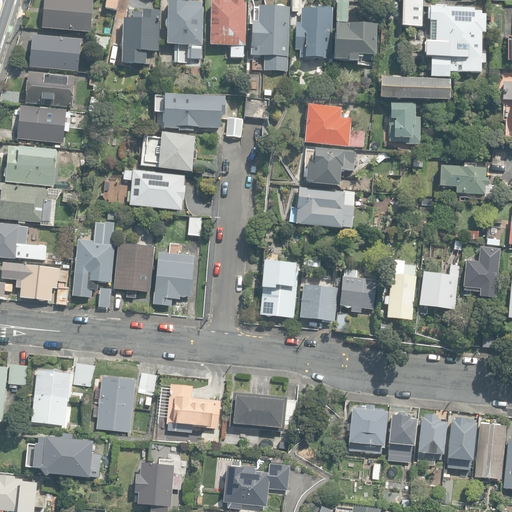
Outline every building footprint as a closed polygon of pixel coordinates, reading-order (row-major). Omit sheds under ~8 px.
[(44,0),(42,29),(90,33),(93,0),(44,0)] [(107,0),(105,9),(117,11),(119,0),(107,0)] [(230,58),(244,58),(244,47),(245,47),(246,3),(244,3),(244,0),(232,0),(213,0),(213,3),(211,3),(210,46),(231,46),(230,58)] [(291,0),(291,12),(300,13),(300,0),(291,0)] [(336,22),(348,22),(349,1),(337,0),(336,22)] [(402,0),(402,27),(421,27),(422,0),(402,0)] [(189,59),(201,59),(201,46),(202,46),(203,8),(202,8),(202,2),(168,2),(168,19),(167,20),(166,22),(165,23),(165,26),(166,28),(168,29),(167,45),(189,46),(189,59)] [(264,65),(288,66),(290,8),(258,7),(258,22),(252,22),(250,56),(264,57),(264,65)] [(299,58),(332,60),(334,8),(324,8),(324,10),(301,9),(300,26),(296,25),(295,50),(300,51),(299,58)] [(121,63),(146,64),(146,51),(158,51),(159,10),(142,9),(142,12),(132,11),(132,18),(122,18),(121,63)] [(378,100),(447,102),(448,82),(441,82),(441,79),(448,79),(448,78),(461,79),(461,74),(479,74),(480,65),(483,65),(483,60),(480,60),(480,35),(484,35),(484,16),(480,16),(480,13),(472,13),(472,10),(429,9),(428,10),(427,11),(426,13),(426,15),(426,18),(427,19),(428,20),(427,46),(423,46),(423,61),(429,61),(429,79),(436,79),(436,81),(399,80),(399,78),(391,78),(391,80),(379,80),(378,100)] [(348,62),(358,63),(358,56),(375,56),(376,26),(336,25),(334,60),(348,60),(348,62)] [(94,53),(108,54),(112,36),(92,35),(91,45),(95,45),(94,53)] [(30,67),(78,72),(81,40),(33,36),(30,67)] [(363,81),(373,81),(374,71),(364,71),(363,81)] [(26,103),(72,108),(75,77),(29,73),(26,103)] [(90,86),(102,87),(103,76),(91,74),(90,86)] [(0,102),(0,103),(18,105),(20,93),(3,91),(0,102)] [(179,130),(192,130),(193,127),(220,128),(220,115),(224,115),(224,96),(164,94),(163,128),(179,128),(179,130)] [(266,118),(267,101),(246,99),(244,116),(266,118)] [(405,147),(419,147),(420,118),(414,118),(414,105),(391,105),(390,120),(388,120),(388,143),(405,144),(405,147)] [(348,146),(362,147),(364,133),(348,131),(349,121),(340,120),(341,108),(306,106),(305,116),(302,116),(300,132),(304,132),(303,144),(348,147),(348,146)] [(64,144),(67,111),(48,109),(48,108),(41,108),(21,107),(18,140),(64,144)] [(227,137),(241,138),(242,120),(228,118),(227,137)] [(194,143),(195,134),(160,132),(160,138),(142,137),(140,166),(192,170),(192,161),(196,161),(196,153),(194,152),(194,151),(195,150),(195,148),(195,147),(195,146),(194,145),(194,143)] [(6,183),(54,187),(57,151),(9,147),(6,183)] [(311,186),(339,189),(341,170),(354,171),(354,165),(358,166),(358,162),(354,161),(355,153),(320,150),(315,149),(315,153),(313,153),(312,162),(314,162),(314,164),(308,163),(306,182),(312,182),(311,186)] [(455,194),(484,195),(485,186),(488,186),(488,178),(486,178),(486,169),(440,167),(439,187),(456,188),(455,194)] [(130,206),(182,211),(183,201),(184,201),(185,187),(184,186),(185,177),(133,172),(133,173),(125,172),(124,180),(130,181),(130,184),(132,184),(131,193),(128,192),(127,203),(130,203),(130,205),(130,206)] [(57,189),(68,190),(68,182),(57,181),(57,189)] [(0,208),(0,219),(41,223),(41,221),(50,222),(52,201),(44,200),(45,189),(2,185),(0,208)] [(300,225),(341,229),(341,227),(351,228),(355,192),(344,191),(344,192),(299,188),(296,223),(300,224),(300,225)] [(64,192),(63,202),(78,204),(79,194),(64,192)] [(77,219),(87,220),(89,207),(79,205),(77,219)] [(152,229),(156,229),(156,227),(158,228),(159,217),(151,217),(150,227),(152,227),(152,229)] [(188,235),(201,236),(203,218),(190,217),(188,235)] [(97,283),(111,284),(115,244),(113,244),(115,225),(103,223),(103,225),(94,224),(92,242),(78,240),(72,297),(90,298),(91,291),(96,291),(97,283)] [(0,258),(44,262),(45,248),(26,246),(28,227),(0,224),(0,258)] [(485,245),(503,247),(503,241),(497,240),(499,227),(488,226),(485,245)] [(468,239),(478,239),(478,231),(468,231),(468,239)] [(114,290),(149,294),(154,247),(118,244),(114,290)] [(480,298),(495,299),(500,249),(480,247),(478,262),(465,260),(462,291),(480,293),(480,298)] [(153,305),(171,307),(172,300),(180,300),(180,297),(181,297),(182,298),(183,298),(184,298),(185,298),(186,298),(187,297),(191,297),(194,257),(193,257),(159,254),(156,293),(154,293),(153,305)] [(307,259),(304,259),(303,264),(307,264),(306,266),(320,267),(321,258),(308,257),(307,259)] [(20,296),(51,299),(52,286),(57,286),(58,280),(66,281),(68,270),(59,269),(59,267),(2,261),(1,276),(16,278),(15,286),(21,287),(20,296)] [(259,315),(294,319),(299,265),(264,261),(261,288),(262,288),(259,315)] [(387,318),(412,320),(417,267),(404,265),(403,276),(391,274),(389,296),(385,296),(384,305),(388,306),(387,318)] [(419,306),(454,311),(460,266),(450,265),(450,272),(446,271),(446,276),(423,273),(419,306)] [(350,312),(362,314),(362,309),(373,310),(376,281),(356,279),(356,271),(344,270),(344,278),(342,277),(339,306),(343,307),(344,308),(346,309),(347,309),(349,309),(350,308),(351,308),(350,312)] [(0,299),(4,300),(5,291),(12,292),(13,284),(0,282),(0,299)] [(57,305),(67,306),(69,290),(65,289),(65,285),(59,284),(57,305)] [(300,319),(335,323),(338,289),(303,285),(300,319)] [(97,307),(107,308),(109,289),(99,288),(97,307)] [(335,332),(346,333),(348,314),(337,313),(335,332)] [(481,347),(503,349),(504,333),(483,331),(481,347)] [(85,389),(89,389),(90,386),(93,387),(95,366),(76,364),(73,385),(85,386),(85,389)] [(9,384),(27,386),(28,366),(11,365),(9,384)] [(38,369),(35,395),(68,399),(71,373),(38,369)] [(139,392),(154,395),(157,376),(142,373),(139,392)] [(99,400),(99,404),(132,407),(135,381),(102,378),(101,389),(96,388),(95,399),(99,400)] [(167,417),(165,430),(192,433),(193,427),(218,429),(221,401),(192,398),(193,387),(170,385),(170,389),(161,388),(158,416),(167,417)] [(230,427),(284,432),(285,425),(294,425),(297,402),(287,401),(287,398),(232,393),(230,427)] [(65,426),(68,399),(35,395),(32,422),(65,426)] [(130,433),(132,407),(99,404),(99,406),(94,406),(93,417),(97,418),(96,430),(130,433)] [(348,449),(381,452),(382,445),(384,445),(387,411),(383,410),(383,408),(371,407),(372,405),(363,404),(362,408),(353,407),(352,423),(347,423),(346,431),(350,431),(348,449)] [(388,455),(411,457),(412,446),(413,446),(416,421),(409,420),(409,418),(406,417),(403,414),(397,413),(394,417),(390,416),(388,444),(389,444),(388,455)] [(416,463),(433,465),(434,458),(440,459),(440,454),(442,454),(445,422),(438,422),(439,419),(436,419),(436,415),(423,414),(423,418),(420,418),(416,463)] [(446,464),(469,466),(470,461),(471,461),(474,423),(473,423),(473,421),(452,419),(451,421),(449,421),(445,459),(447,459),(446,464)] [(473,477),(500,479),(505,426),(478,423),(473,477)] [(20,440),(17,465),(38,467),(44,475),(48,473),(88,477),(89,476),(98,477),(100,453),(91,453),(92,440),(71,438),(72,433),(61,432),(61,438),(49,437),(49,434),(43,434),(42,438),(37,437),(36,443),(31,442),(32,441),(20,440)] [(503,488),(511,488),(511,438),(507,438),(503,488)] [(150,511),(167,511),(168,507),(171,507),(172,490),(181,490),(182,477),(174,477),(175,466),(141,464),(140,475),(136,475),(135,493),(138,493),(138,505),(151,506),(150,511)] [(225,508),(241,510),(242,504),(266,507),(268,489),(287,491),(290,467),(267,464),(266,468),(266,473),(254,471),(254,468),(239,466),(239,467),(227,466),(223,500),(222,502),(225,503),(225,508)] [(372,479),(379,480),(380,465),(374,464),(372,479)] [(14,479),(14,476),(0,474),(1,472),(0,472),(0,511),(3,511),(17,511),(33,511),(36,491),(38,491),(39,479),(27,478),(27,480),(14,479)] [(450,508),(451,495),(450,495),(451,485),(442,484),(440,507),(450,508)]
